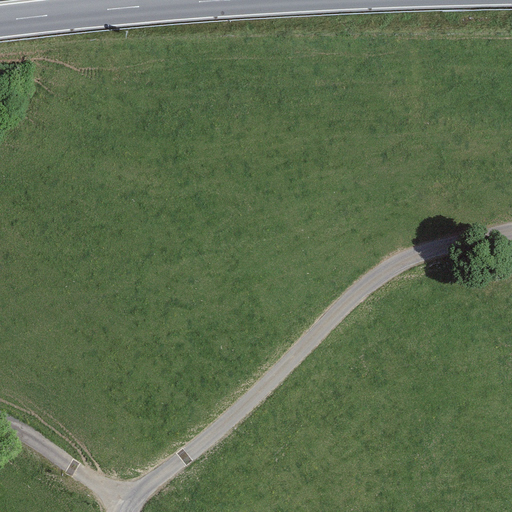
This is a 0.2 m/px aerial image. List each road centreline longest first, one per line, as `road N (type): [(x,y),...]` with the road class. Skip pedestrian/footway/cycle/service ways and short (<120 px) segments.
road 1 (unclassified): [(511,233),(396,265),(129,507)]
road 2 (trunk): [(0,21),(215,0)]
road 3 (track): [(129,507),(0,422)]
